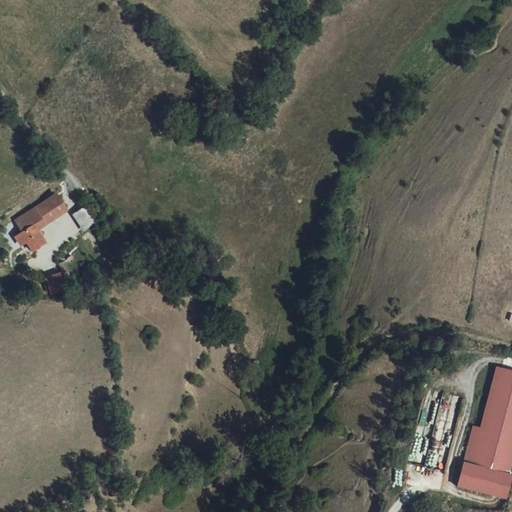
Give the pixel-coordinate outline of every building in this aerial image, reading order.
[(60,194),(33,212),(44,229),(72,211),(60,194)] [(90,207),(77,216),(87,231),(101,222),(90,207)] [(30,241),(36,250),(51,240),(44,229),(33,212),(19,221),(25,230),(18,235),(24,245),(30,241)] [(68,280),(65,272),(49,277),(50,285),(68,280)] [(506,476),(511,457),(511,375),(500,371),(480,428),(472,426),(452,485),(500,502),(509,477),(506,476)]
